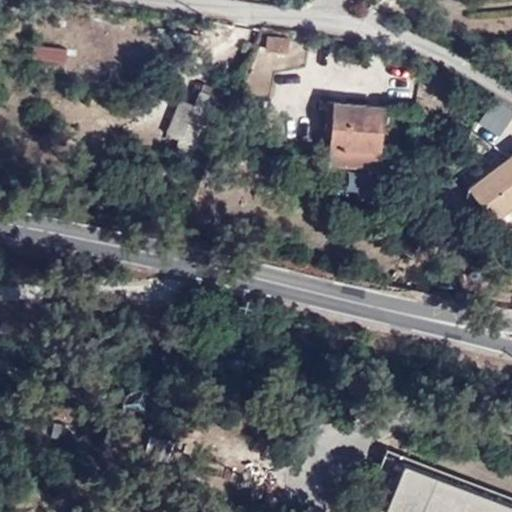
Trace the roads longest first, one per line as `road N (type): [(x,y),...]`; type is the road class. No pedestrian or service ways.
road 1 (unclassified): [(511,100),(414,44),(149,0)]
road 2 (primary): [(367,304),(0,220)]
road 3 (primary): [(367,304),(511,346)]
road 4 (primary): [(511,325),(367,304)]
